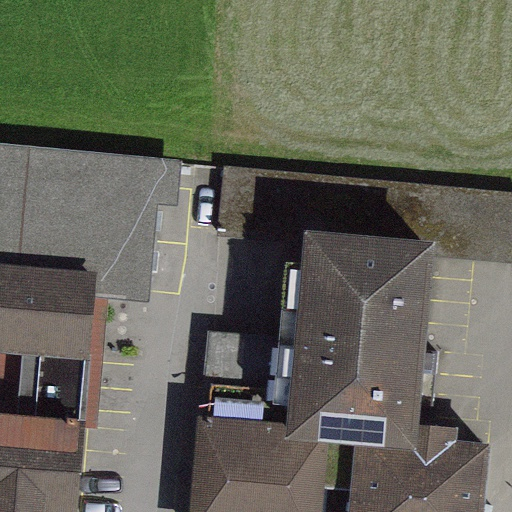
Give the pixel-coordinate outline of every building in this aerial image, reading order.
[(183,163),(0,146),(0,266),(100,274),(98,299),(150,304),(159,206),(179,208),(183,163)] [(227,225),(284,226),(284,206),(347,207),(347,176),(228,175),(227,225)] [(328,471),(356,473),(419,479),(420,458),(437,272),(307,261),(290,439),(288,467),(328,471)] [(0,356),(93,364),(98,299),(100,274),(0,266),(0,356)] [(0,511),(85,511),(92,434),(0,426),(0,511)] [(290,439),(200,431),(192,511),(324,511),(328,471),(288,467),(290,439)] [(356,473),(352,511),(485,511),(490,464),(420,458),(419,479),(356,473)]
